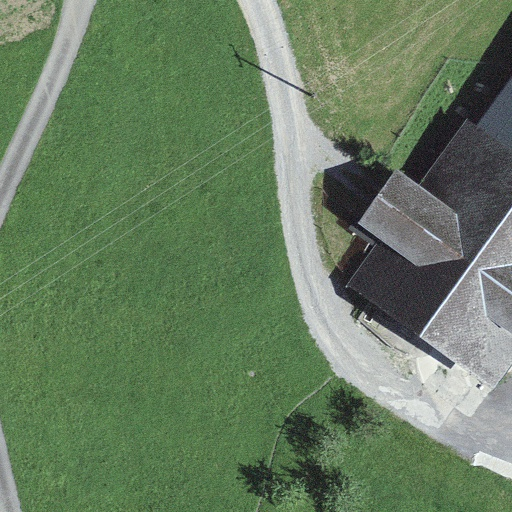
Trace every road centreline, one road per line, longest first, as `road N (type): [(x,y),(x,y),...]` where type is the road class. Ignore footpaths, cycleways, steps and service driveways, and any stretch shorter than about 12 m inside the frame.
road 1 (track): [(423,362),(354,325),(329,274),(298,69),(275,0)]
road 2 (track): [(79,0),(0,199)]
